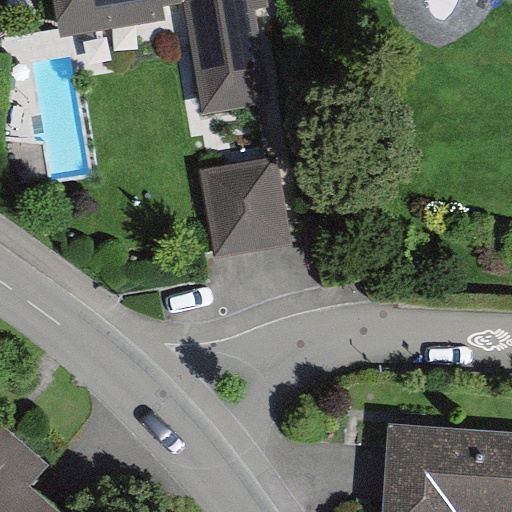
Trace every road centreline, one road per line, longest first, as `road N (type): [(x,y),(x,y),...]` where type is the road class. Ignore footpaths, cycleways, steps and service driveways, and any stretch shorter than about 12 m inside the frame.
road 1 (residential): [(175,434),(251,381),(318,351),(383,338),(511,343)]
road 2 (residential): [(175,434),(0,279)]
